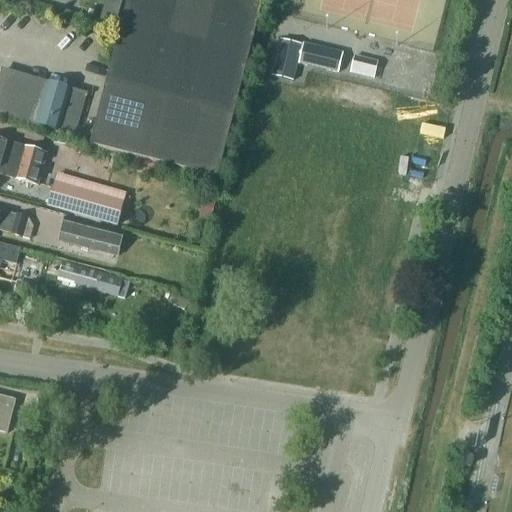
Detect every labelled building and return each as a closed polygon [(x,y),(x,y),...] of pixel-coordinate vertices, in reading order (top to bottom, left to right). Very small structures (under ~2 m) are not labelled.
[(127,0),(90,148),(217,181),(263,6),(240,0),(127,0)] [(281,41),(272,78),(293,82),(299,55),(301,56),(299,65),(338,75),(343,55),(303,46),(303,47),(281,41)] [(360,61),(358,73),(382,78),(385,66),(360,61)] [(0,88),(0,117),(35,127),(35,129),(58,135),(59,133),(74,138),(86,95),(5,72),(0,88)] [(418,183),(430,126),(297,98),(256,297),(385,323),(411,197),(425,200),(428,185),(418,183)] [(0,141),(0,176),(36,188),(37,188),(46,157),(22,148),(21,154),(15,152),(16,146),(0,141)] [(54,184),(48,207),(117,226),(126,196),(72,180),(70,188),(54,184)] [(0,233),(23,240),(28,221),(0,212),(0,233)] [(58,243),(118,258),(125,233),(64,218),(58,243)] [(0,267),(1,263),(15,267),(20,251),(0,245),(0,267)] [(63,267),(59,283),(118,297),(122,282),(63,267)] [(18,401),(13,400),(0,396),(0,432),(10,435),(18,401)] [(436,439),(434,448),(458,452),(459,443),(436,439)]
